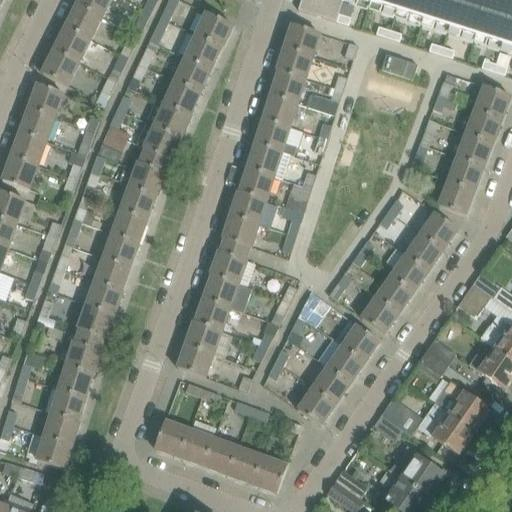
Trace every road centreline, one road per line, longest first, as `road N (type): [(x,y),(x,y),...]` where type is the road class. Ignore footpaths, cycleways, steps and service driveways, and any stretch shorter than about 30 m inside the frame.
road 1 (residential): [(120,462),(275,0)]
road 2 (residential): [(294,511),(482,243),(511,171)]
road 3 (residential): [(0,113),(53,0)]
